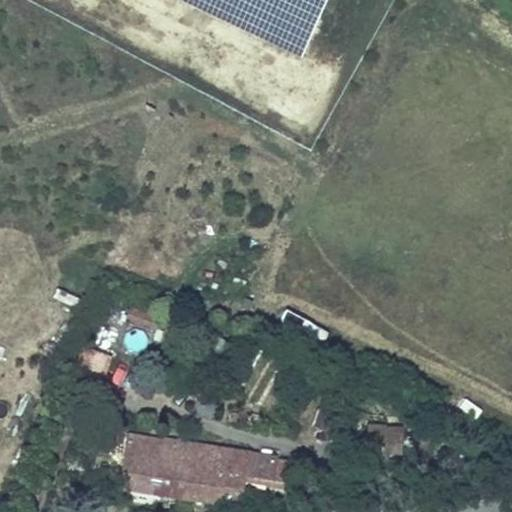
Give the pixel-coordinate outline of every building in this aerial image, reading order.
[(130,310),(127,321),(156,331),(160,320),(130,310)] [(112,358),(82,350),(77,370),(107,378),(112,358)] [(222,448),(129,433),(119,493),(213,508),(222,448)] [(252,453),(222,448),(213,508),(238,511),(242,511),(247,485),(251,456),(252,453)] [(291,462),(251,456),(247,485),(287,491),(291,462)]
